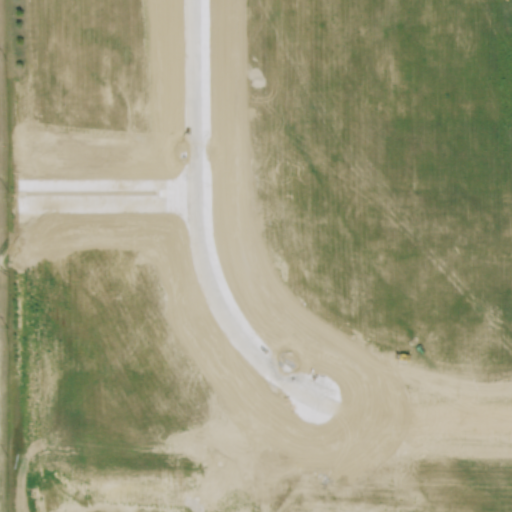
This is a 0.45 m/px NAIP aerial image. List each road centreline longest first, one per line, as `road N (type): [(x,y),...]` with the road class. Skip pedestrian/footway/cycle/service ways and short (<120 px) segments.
road 1 (residential): [(192,0),(198,254),(241,338),(310,395)]
road 2 (residential): [(192,181),(0,180)]
road 3 (residential): [(0,201),(192,201)]
